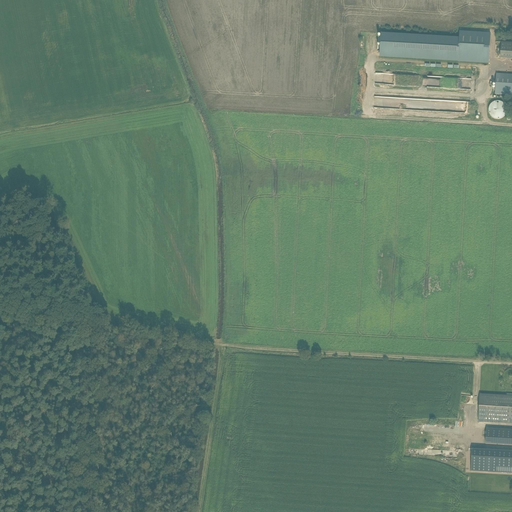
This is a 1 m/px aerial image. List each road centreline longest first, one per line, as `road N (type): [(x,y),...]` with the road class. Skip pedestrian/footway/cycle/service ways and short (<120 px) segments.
road 1 (track): [(211,342),(511,364)]
road 2 (track): [(14,307),(106,311),(211,342)]
road 3 (track): [(511,125),(342,115)]
